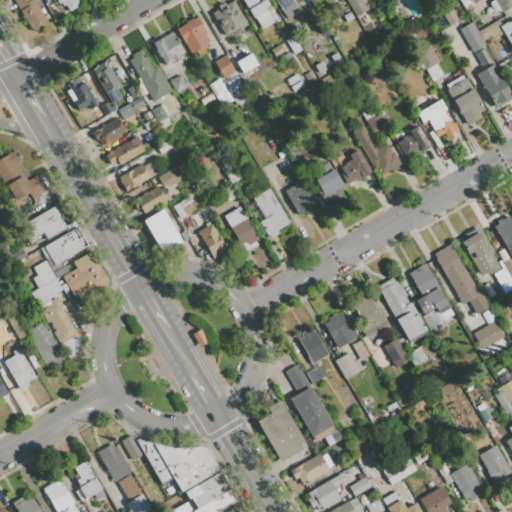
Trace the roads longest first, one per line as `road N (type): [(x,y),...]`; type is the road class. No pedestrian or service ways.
road 1 (residential): [(219,417),(252,378),(257,343),(246,311),(223,286),(191,274),(143,283),(106,329),(112,388),(124,405),(160,425),(192,427),(219,417)]
road 2 (residential): [(246,311),(511,150)]
road 3 (secondary): [(143,283),(55,140)]
road 4 (residential): [(18,77),(152,0)]
